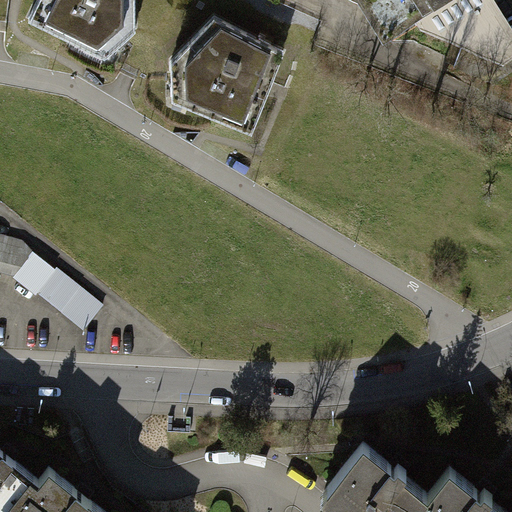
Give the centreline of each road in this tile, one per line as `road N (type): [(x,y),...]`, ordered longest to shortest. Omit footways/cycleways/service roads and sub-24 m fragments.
road 1 (residential): [(485,355),(439,311),(69,86),(0,72)]
road 2 (tertiary): [(0,377),(309,390),(398,379),(485,355)]
